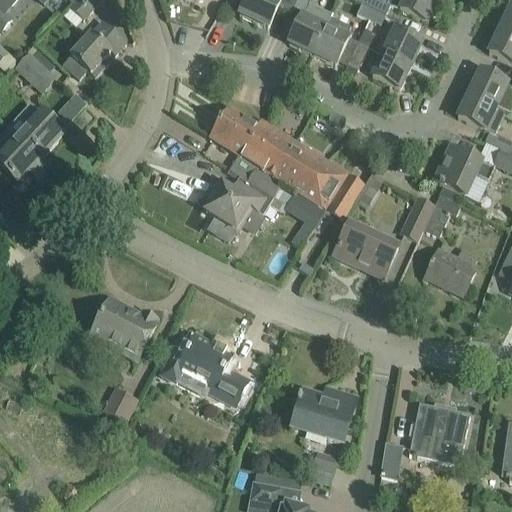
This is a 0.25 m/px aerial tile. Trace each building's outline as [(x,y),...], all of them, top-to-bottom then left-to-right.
[(16,0),(34,0),(44,8),(51,0),(0,0),(0,12),(3,15),(16,0)] [(84,25),(107,0),(78,0),(72,8),(69,11),(84,25)] [(292,15),(294,12),(299,0),(247,0),(239,19),(268,32),(279,9),(292,15)] [(311,59),(329,21),(330,18),(309,8),(312,0),(299,0),(294,12),(304,17),(302,21),(301,20),(288,48),(311,59)] [(372,0),(351,0),(350,3),(361,8),(361,9),(384,19),(389,8),(388,7),(372,0)] [(426,0),(390,0),(388,7),(389,8),(400,13),(399,14),(427,27),(431,19),(435,19),(440,8),(437,5),(426,0)] [(379,29),(384,19),(361,9),(357,18),(379,29)] [(511,10),(499,35),(511,40),(511,10)] [(0,38),(0,39),(13,24),(3,15),(0,12),(0,38)] [(339,61),(347,65),(356,46),(346,41),(351,31),(329,21),(311,59),(335,70),(339,61)] [(102,27),(64,69),(79,84),(87,76),(94,83),(108,68),(103,64),(110,57),(114,61),(126,48),(102,27)] [(393,34),(381,58),(410,72),(422,47),(393,34)] [(511,40),(499,35),(488,57),(511,68),(511,40)] [(369,51),(358,46),(356,51),(346,70),(357,75),(369,51)] [(410,72),(381,58),(370,81),(399,95),(410,72)] [(28,59),(16,72),(42,97),(55,83),(28,59)] [(508,119),(511,111),(511,86),(510,92),(505,89),(506,87),(480,75),(468,99),(505,117),(508,119)] [(279,93),(275,101),(287,105),(290,97),(279,93)] [(68,128),(86,109),(74,97),(55,117),(68,128)] [(505,117),(468,99),(457,122),(487,137),(483,145),(509,158),(511,150),(511,146),(495,138),(505,117)] [(28,132),(18,143),(40,163),(41,163),(64,138),(42,118),(40,120),(28,109),(17,121),(28,132)] [(325,213),(343,224),(363,193),(364,191),(348,180),(348,179),(260,124),(256,130),(228,112),(209,142),(295,195),(325,213)] [(331,116),(328,123),(339,128),(341,124),(342,121),(340,120),(338,120),(331,116)] [(49,170),(41,163),(40,163),(18,143),(7,132),(0,139),(0,172),(17,189),(29,176),(37,184),(49,170)] [(434,187),(452,195),(464,201),(474,179),(488,186),(494,173),(450,152),(434,187)] [(495,169),(511,177),(511,160),(501,155),(495,169)] [(256,173),(247,188),(247,189),(272,205),(282,189),(256,173)] [(364,191),(363,193),(374,200),(383,185),(374,180),(372,179),(364,191)] [(247,189),(247,188),(238,183),(231,194),(221,188),(204,215),(216,222),(209,234),(228,246),(249,212),(263,220),(272,205),(247,189)] [(313,232),(325,213),(295,195),(284,214),(303,226),(313,232)] [(439,200),(434,211),(450,220),(455,222),(461,210),(439,200)] [(422,236),(434,211),(417,203),(400,239),(417,247),(422,236)] [(450,220),(434,211),(422,236),(439,243),(450,220)] [(349,228),(342,243),(333,261),(357,272),(358,268),(383,280),(381,284),(382,284),(398,252),(349,228)] [(511,249),(498,280),(511,286),(511,291),(509,297),(511,298),(511,249)] [(430,270),(431,270),(425,282),(463,301),(475,275),(471,273),(476,263),(462,256),(457,266),(438,256),(432,268),(431,267),(430,270)] [(303,267),(298,274),(308,281),(313,274),(303,267)] [(117,359),(137,370),(157,327),(156,326),(157,324),(142,316),(139,322),(108,306),(90,341),(119,356),(117,359)] [(225,374),(233,360),(230,359),(228,362),(211,353),(213,350),(195,340),(191,348),(180,343),(160,381),(177,390),(182,379),(207,392),(204,396),(235,412),(248,386),(225,374)] [(102,417),(125,429),(137,404),(115,392),(102,417)] [(328,440),(327,443),(343,448),(354,411),(302,395),(292,429),(328,440)] [(409,459),(459,470),(469,420),(448,415),(448,418),(440,417),(440,414),(419,409),(409,459)] [(511,486),(511,428),(508,428),(501,479),(505,480),(505,482),(509,483),(508,486),(511,486)] [(386,449),(381,480),(397,484),(402,452),(386,449)] [(317,457),(315,462),(312,472),(333,479),(338,463),(317,457)] [(281,493),(253,488),(248,511),(299,511),(285,508),(283,511),(281,511),(278,509),(281,493)]
